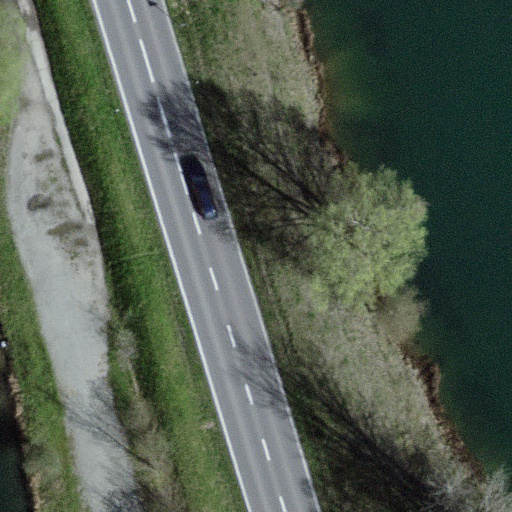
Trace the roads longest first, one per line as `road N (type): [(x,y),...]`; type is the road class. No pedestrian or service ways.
road 1 (tertiary): [(276,511),(121,0)]
road 2 (track): [(8,0),(126,511)]
